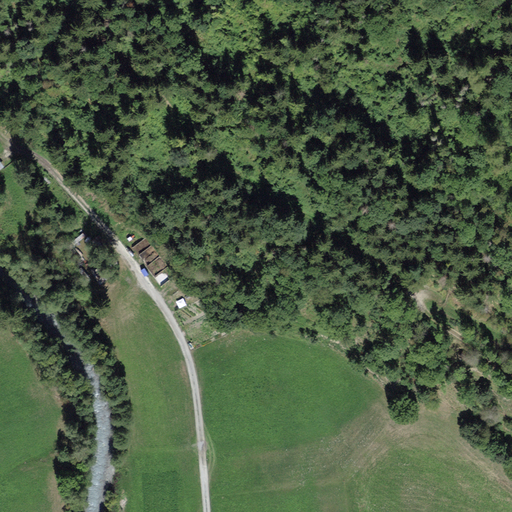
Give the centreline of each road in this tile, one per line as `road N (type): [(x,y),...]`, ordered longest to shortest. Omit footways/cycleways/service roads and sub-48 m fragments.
road 1 (track): [(206,511),(189,369),(165,312),(108,233),(0,132)]
road 2 (track): [(511,376),(419,303),(427,296),(511,345)]
